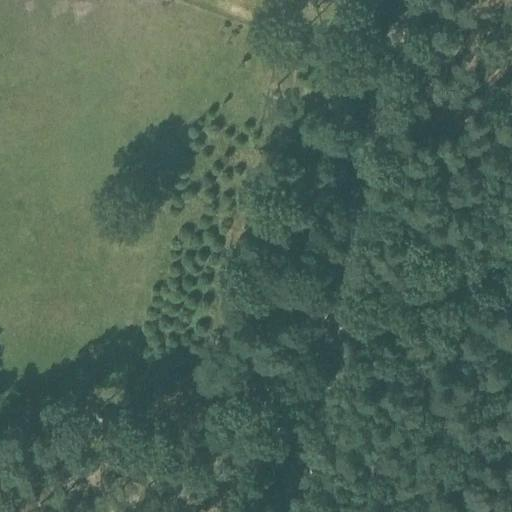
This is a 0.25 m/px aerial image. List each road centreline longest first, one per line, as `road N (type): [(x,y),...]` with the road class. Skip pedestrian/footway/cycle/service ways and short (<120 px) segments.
road 1 (unclassified): [(327,354),(398,0)]
road 2 (unclassified): [(327,354),(511,254)]
road 3 (unclassified): [(292,511),(327,354)]
